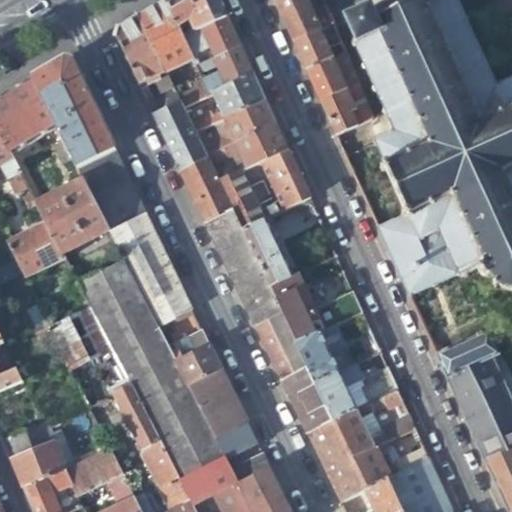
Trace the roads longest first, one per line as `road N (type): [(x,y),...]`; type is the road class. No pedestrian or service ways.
road 1 (residential): [(312,511),(70,0)]
road 2 (residential): [(245,0),(477,511)]
